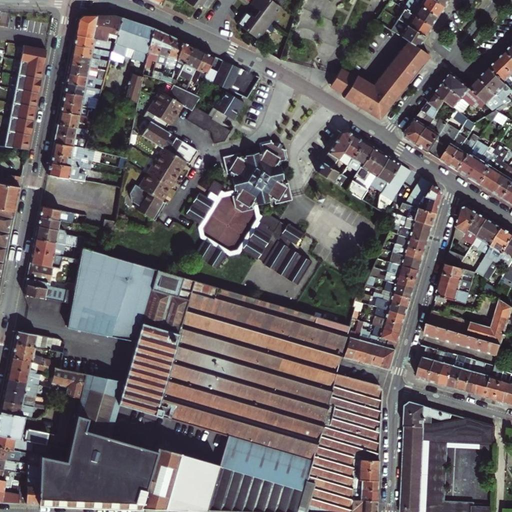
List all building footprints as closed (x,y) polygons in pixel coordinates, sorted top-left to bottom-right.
[(213,0),(182,0),(194,8),(197,4),(200,6),(206,11),(213,0)] [(258,11),(255,14),(268,24),(280,9),(272,3),(268,0),(253,0),(250,5),(255,8),(258,11)] [(430,0),(416,0),(414,4),(435,17),(438,13),(442,7),(430,0)] [(403,11),(429,27),(432,22),(435,17),(414,4),(411,2),(409,1),(403,11)] [(402,10),(396,20),(423,37),(426,32),(429,27),(403,11),(402,10)] [(257,39),(268,24),(255,14),(253,18),(249,15),(245,12),(236,24),(257,39)] [(114,42),(121,17),(114,15),(82,15),(78,19),(76,27),(75,34),(114,42)] [(148,57),(149,52),(154,28),(138,23),(121,17),(114,42),(112,49),(112,52),(125,56),(128,47),(134,49),(132,57),(147,62),(148,57)] [(396,20),(389,30),(399,36),(407,42),(416,47),(419,43),(423,37),(396,20)] [(149,52),(159,54),(163,33),(158,31),(154,28),(149,52)] [(163,33),(159,54),(158,59),(157,62),(167,64),(173,37),(169,36),(163,33)] [(74,39),(73,44),(92,48),(93,44),(112,49),(114,42),(75,34),(74,39)] [(173,37),(167,64),(167,65),(176,67),(182,42),(177,39),(173,37)] [(182,42),(176,67),(175,70),(178,72),(177,74),(179,76),(180,74),(193,46),(188,44),(182,42)] [(374,85),(361,108),(364,110),(366,107),(366,109),(366,111),(367,111),(369,112),(370,112),(371,111),(372,110),(373,109),(375,109),(376,109),(378,121),(408,84),(423,66),(422,66),(429,57),(416,47),(407,42),(374,84),(374,85)] [(92,48),(73,44),(72,49),(71,54),(99,59),(101,49),(92,48)] [(24,45),(4,146),(27,149),(47,50),(24,45)] [(193,46),(180,74),(187,77),(191,79),(196,69),(204,51),(198,49),(193,46)] [(125,56),(132,57),(134,49),(128,47),(125,56)] [(204,51),(196,69),(200,71),(194,84),(190,82),(186,89),(197,94),(204,78),(214,56),(209,54),(204,51)] [(112,52),(109,59),(123,63),(125,56),(112,52)] [(502,55),(497,60),(511,75),(511,76),(511,60),(505,53),(502,55)] [(99,59),(71,54),(70,59),(69,63),(97,69),(98,62),(108,64),(109,61),(105,60),(99,59)] [(240,68),(223,60),(213,83),(230,91),(240,68)] [(493,64),(489,68),(503,83),(511,75),(497,60),(493,64)] [(154,78),(156,70),(149,69),(150,63),(147,62),(145,68),(145,72),(144,75),(154,78)] [(68,68),(67,72),(95,78),(96,74),(97,69),(69,63),(68,68)] [(479,78),(495,95),(505,107),(510,103),(505,97),(508,93),(510,95),(511,93),(503,83),(489,68),(485,73),(479,78)] [(355,78),(341,69),(337,74),(330,87),(334,89),(344,95),(343,97),(361,108),(374,85),(371,85),(371,84),(356,76),(355,78)] [(156,70),(154,78),(164,81),(165,75),(165,72),(156,70)] [(95,78),(67,72),(66,78),(66,83),(93,88),(94,83),(102,85),(104,80),(95,78)] [(446,79),(443,84),(466,102),(468,104),(473,109),(478,104),(483,109),(487,105),(470,87),(451,73),(446,79)] [(143,77),(133,74),(124,103),(137,106),(143,77)] [(173,79),(174,77),(165,75),(164,81),(172,83),(173,79)] [(190,82),(191,79),(187,77),(183,88),(186,89),(190,82)] [(490,100),(495,95),(479,78),(474,83),(470,87),(487,105),(494,113),(505,120),(508,116),(503,108),(499,109),(490,100)] [(64,92),(89,97),(90,90),(93,91),(93,88),(66,83),(64,88),(64,92)] [(155,97),(178,111),(182,105),(186,107),(191,110),(194,106),(200,96),(197,94),(186,89),(183,88),(175,84),(173,83),(167,94),(159,90),(155,97)] [(445,101),(460,115),(468,104),(466,102),(443,84),(439,89),(435,94),(445,101)] [(89,97),(64,92),(62,98),(62,101),(90,107),(92,100),(98,101),(98,99),(89,97)] [(208,115),(194,106),(191,110),(187,116),(186,118),(204,130),(205,129),(211,133),(215,142),(225,138),(228,133),(232,127),(229,125),(228,127),(223,123),(224,121),(226,117),(232,121),(243,103),(240,101),(229,94),(225,92),(221,100),(217,97),(211,107),(213,108),(208,115)] [(434,119),(445,101),(435,94),(427,104),(420,113),(424,116),(425,113),(434,119)] [(505,107),(495,95),(490,100),(499,109),(503,108),(505,107)] [(173,119),(178,111),(155,97),(147,109),(154,113),(150,121),(164,129),(167,123),(170,125),(173,119)] [(90,107),(62,101),(61,107),(60,111),(85,116),(86,110),(88,110),(95,112),(96,108),(90,107)] [(85,116),(60,111),(58,119),(57,123),(77,127),(78,121),(91,123),(93,118),(87,116),(85,116)] [(417,146),(429,127),(433,120),(434,119),(425,113),(424,116),(420,113),(414,121),(405,133),(406,139),(417,146)] [(478,113),(468,121),(473,125),(484,119),(478,113)] [(505,120),(494,113),(492,114),(493,118),(491,122),(500,127),(505,120)] [(428,153),(446,125),(448,122),(445,119),(443,121),(440,120),(437,123),(438,127),(435,132),(429,127),(417,146),(423,149),(428,153)] [(437,123),(433,120),(429,127),(435,132),(438,127),(437,123)] [(164,129),(150,121),(141,136),(142,136),(162,148),(163,147),(185,161),(189,163),(197,150),(175,137),(172,143),(168,141),(165,139),(169,132),(164,129)] [(77,127),(57,123),(56,129),(55,133),(74,136),(75,136),(77,127)] [(460,133),(446,125),(428,153),(434,157),(442,161),(451,146),(460,133)] [(328,151),(338,158),(352,134),(348,131),(346,130),(340,131),(328,151)] [(74,136),(55,133),(54,139),(54,142),(84,148),(86,144),(73,141),(74,136)] [(339,172),(342,174),(363,141),(357,137),(352,134),(338,158),(337,159),(345,164),(343,166),(339,172)] [(238,209),(251,207),(250,204),(252,203),(251,201),(254,201),(255,202),(268,200),(268,198),(270,197),(271,199),(272,199),(273,203),(290,200),(287,182),(283,183),(283,181),(281,182),(281,179),(283,178),(280,165),(278,165),(278,163),(288,161),(286,150),(286,149),(284,149),(281,147),(274,143),(271,141),(271,139),(270,139),(259,141),(261,152),(258,152),(258,151),(245,153),(245,155),(242,156),(242,154),(241,154),(238,157),(237,156),(236,159),(237,160),(231,168),(230,168),(229,170),(230,171),(229,172),(231,172),(232,174),(230,175),(233,188),(235,188),(235,191),(233,191),(234,193),(230,194),(232,205),(238,209)] [(480,140),(477,145),(459,172),(464,176),(469,179),(487,149),(489,146),(480,140)] [(352,168),(358,171),(372,147),(367,143),(363,141),(342,174),(345,176),(347,177),(351,171),(350,170),(352,168)] [(52,148),(51,152),(81,158),(82,154),(92,156),(93,150),(84,148),(54,142),(52,148)] [(464,154),(460,151),(450,167),(455,170),(459,172),(477,145),(471,142),(464,154)] [(451,146),(442,161),(445,164),(450,167),(460,151),(451,146)] [(163,147),(162,148),(155,160),(178,174),(181,168),(185,161),(163,147)] [(365,191),(370,185),(387,156),(380,151),(372,147),(358,171),(352,180),(350,184),(346,190),(361,198),(365,191)] [(487,149),(469,179),(474,182),(481,186),(501,152),(502,151),(496,148),(493,152),(487,149)] [(240,154),(239,151),(222,154),(225,171),(229,170),(229,172),(230,171),(229,170),(230,168),(231,168),(237,160),(236,159),(237,156),(238,157),(241,154),(240,154)] [(81,158),(51,152),(50,158),(49,162),(90,170),(91,170),(92,163),(80,161),(81,158)] [(506,155),(501,152),(481,186),(487,190),(492,193),(507,168),(500,164),(506,155)] [(387,156),(370,185),(381,192),(384,188),(388,182),(391,176),(395,170),(399,163),(393,160),(387,156)] [(118,157),(116,166),(124,169),(126,160),(126,159),(118,157)] [(334,164),(324,158),(322,161),(332,168),(334,164)] [(155,160),(147,173),(170,187),(174,181),(178,174),(155,160)] [(332,168),(322,161),(319,166),(316,171),(342,187),(346,190),(350,184),(347,183),(344,184),(341,182),(345,176),(342,174),(339,172),(332,168)] [(90,170),(49,162),(48,168),(47,174),(87,181),(90,170)] [(99,165),(92,163),(91,170),(97,171),(99,165)] [(391,200),(394,195),(398,189),(402,183),(406,176),(410,170),(399,163),(395,170),(391,176),(388,182),(384,188),(381,192),(380,194),(391,200)] [(116,166),(114,174),(122,176),(124,169),(116,166)] [(507,168),(492,193),(498,197),(503,200),(511,185),(511,170),(507,167),(507,168)] [(170,187),(147,173),(139,186),(135,184),(130,193),(132,201),(138,204),(134,210),(154,221),(165,203),(162,201),(165,195),(170,187)] [(0,207),(15,211),(18,192),(21,176),(9,174),(6,183),(0,182),(0,207)] [(218,187),(219,188),(222,184),(212,177),(206,187),(209,190),(215,194),(218,190),(218,189),(217,188),(218,187)] [(417,207),(421,200),(423,197),(427,190),(431,183),(421,177),(417,184),(413,191),(409,198),(405,204),(417,207)] [(423,197),(421,200),(425,203),(424,209),(435,213),(438,205),(441,194),(438,188),(436,186),(431,183),(427,190),(423,197)] [(511,185),(503,200),(508,203),(511,205),(511,185)] [(197,190),(182,212),(194,220),(202,208),(205,210),(212,199),(206,195),(197,190)] [(219,196),(224,195),(223,195),(220,193),(218,191),(218,190),(215,194),(209,190),(206,195),(212,199),(205,210),(209,212),(219,196)] [(377,208),(378,204),(379,200),(365,191),(361,198),(377,208)] [(421,200),(417,207),(424,209),(425,203),(421,200)] [(199,226),(209,212),(205,210),(196,222),(195,224),(197,235),(200,236),(222,252),(225,253),(235,251),(237,249),(252,226),(254,227),(257,222),(255,221),(259,215),(256,212),(255,202),(254,201),(251,201),(252,203),(250,204),(251,207),(253,218),(233,247),(226,249),(201,233),(199,226)] [(377,208),(395,219),(398,214),(401,208),(402,205),(397,203),(394,202),(390,211),(378,204),(377,208)] [(407,217),(432,225),(434,218),(435,213),(424,209),(417,207),(405,204),(403,203),(402,205),(401,208),(404,209),(404,207),(409,209),(407,217)] [(40,211),(39,216),(59,219),(59,216),(67,218),(67,214),(70,215),(71,212),(41,206),(40,211)] [(454,235),(463,240),(464,239),(466,240),(468,238),(465,236),(480,213),(472,208),(468,206),(462,208),(458,222),(454,235)] [(0,284),(15,211),(0,207),(0,284)] [(196,222),(205,210),(202,208),(194,220),(196,222)] [(290,245),(298,233),(290,228),(284,224),(284,223),(281,227),(275,223),(276,221),(275,220),(262,211),(259,215),(255,221),(257,222),(254,227),(252,226),(237,249),(251,258),(253,256),(259,260),(257,262),(291,285),(303,266),(306,263),(281,246),(285,241),(290,245)] [(464,243),(463,245),(469,249),(488,218),(484,216),(480,213),(465,236),(468,238),(466,240),(464,239),(463,240),(462,242),(464,243)] [(395,219),(394,222),(399,224),(402,215),(398,214),(395,219)] [(34,238),(64,244),(75,246),(82,247),(91,250),(92,244),(76,239),(76,236),(67,235),(63,230),(57,228),(59,219),(39,216),(36,227),(34,238)] [(407,217),(405,226),(429,234),(429,233),(430,229),(432,225),(407,217)] [(101,228),(113,230),(114,221),(102,218),(101,228)] [(466,255),(458,267),(475,272),(478,269),(484,259),(480,257),(476,255),(480,249),(484,252),(482,254),(486,256),(503,228),(496,223),(488,218),(469,249),(467,253),(466,255)] [(398,233),(399,234),(426,243),(428,238),(429,234),(405,226),(399,224),(394,222),(392,226),(400,229),(398,233)] [(503,228),(486,256),(484,259),(478,269),(481,271),(483,271),(481,276),(487,279),(494,267),(500,263),(499,261),(511,240),(511,232),(510,232),(503,228)] [(396,242),(406,246),(424,252),(425,248),(426,243),(399,234),(396,242)] [(456,246),(467,253),(469,249),(463,245),(461,244),(462,242),(463,240),(454,235),(453,236),(459,240),(456,246)] [(212,266),(222,252),(200,236),(190,251),(212,266)] [(63,251),(64,244),(34,238),(33,244),(32,249),(62,256),(62,253),(65,254),(65,256),(67,257),(67,252),(63,251)] [(500,263),(504,265),(510,256),(511,257),(511,240),(499,261),(500,263)] [(396,242),(393,251),(395,251),(421,260),(422,256),(424,252),(406,246),(396,242)] [(75,246),(73,258),(79,259),(82,247),(75,246)] [(73,291),(71,303),(69,314),(67,327),(106,337),(112,333),(117,318),(140,325),(135,343),(123,384),(117,403),(118,403),(226,436),(218,463),(156,444),(155,450),(109,436),(84,428),(88,416),(77,413),(76,418),(73,428),(69,448),(67,461),(40,455),(39,464),(38,503),(261,511),(350,511),(351,498),(352,488),(352,478),(353,468),(353,458),(378,459),(382,390),(378,385),(335,373),(349,325),(91,250),(82,247),(79,259),(79,264),(73,291)] [(30,261),(50,266),(51,262),(60,264),(61,260),(64,261),(65,256),(65,254),(62,253),(62,256),(32,249),(31,255),(30,261)] [(445,264),(458,267),(466,255),(449,250),(445,264)] [(395,251),(392,261),(418,270),(419,266),(421,260),(395,251)] [(49,282),(52,266),(50,266),(30,261),(26,278),(23,293),(71,303),(73,291),(66,290),(64,298),(59,296),(60,288),(49,286),(50,283),(49,282)] [(390,261),(387,270),(388,270),(415,279),(417,274),(418,270),(392,261),(390,261)] [(444,269),(442,274),(462,280),(464,276),(474,278),(475,272),(458,267),(445,264),(444,269)] [(386,275),(379,273),(381,268),(379,268),(373,266),(369,274),(379,277),(384,279),(389,280),(413,288),(414,284),(415,279),(388,270),(387,270),(386,275)] [(366,282),(365,283),(373,285),(374,286),(376,279),(379,280),(379,277),(369,274),(366,282)] [(441,280),(439,284),(459,291),(461,286),(471,289),(472,283),(462,280),(442,274),(441,280)] [(487,284),(488,285),(495,289),(498,286),(487,279),(485,283),(487,284)] [(389,280),(386,290),(410,297),(411,294),(413,288),(389,280)] [(370,294),(373,285),(365,283),(363,292),(370,294)] [(435,300),(445,303),(447,299),(465,305),(469,294),(459,291),(439,284),(437,293),(435,299),(435,300)] [(372,295),(382,298),(407,306),(408,303),(410,297),(386,290),(384,295),(374,291),(372,295)] [(354,299),(362,302),(363,302),(365,299),(368,300),(370,294),(363,292),(361,297),(355,295),(354,299)] [(371,305),(376,307),(405,315),(406,311),(407,306),(382,298),(381,303),(372,301),(371,305)] [(353,309),(359,311),(362,302),(354,299),(352,305),(355,305),(353,309)] [(469,336),(479,339),(490,342),(501,345),(511,309),(511,306),(501,300),(491,328),(432,311),(428,324),(438,327),(448,330),(459,334),(469,336)] [(376,307),(374,315),(402,324),(403,319),(405,315),(376,307)] [(372,324),(375,325),(399,332),(401,328),(402,324),(374,315),(372,315),(370,323),(372,324)] [(117,318),(112,333),(106,337),(135,343),(140,325),(117,318)] [(347,358),(352,359),(362,324),(364,325),(365,322),(358,319),(354,331),(350,330),(342,357),(347,358)] [(362,324),(352,359),(357,361),(360,362),(369,333),(370,329),(368,328),(369,326),(370,323),(365,322),(364,325),(362,324)] [(438,327),(428,324),(424,335),(430,336),(435,338),(438,327)] [(378,336),(387,339),(397,342),(398,338),(399,332),(375,325),(372,334),(378,336)] [(438,327),(435,338),(440,339),(445,341),(448,330),(438,327)] [(36,334),(16,330),(14,337),(13,342),(34,347),(38,348),(39,342),(35,342),(36,334)] [(448,330),(445,341),(450,342),(456,344),(459,334),(448,330)] [(372,334),(369,333),(360,362),(365,363),(370,364),(378,336),(372,334)] [(466,347),(469,336),(459,334),(456,344),(461,345),(466,347)] [(387,339),(378,336),(370,364),(374,366),(379,367),(387,339)] [(476,350),(479,339),(469,336),(466,347),(472,348),(476,350)] [(397,342),(387,339),(379,367),(385,369),(389,370),(397,342)] [(490,342),(479,339),(476,350),(482,351),(487,353),(490,342)] [(34,347),(13,342),(12,349),(10,356),(54,367),(59,369),(62,353),(57,352),(55,361),(41,358),(41,356),(33,354),(34,347)] [(490,342),(487,353),(493,354),(498,356),(501,345),(490,342)] [(425,380),(429,381),(438,349),(432,347),(428,346),(419,379),(425,380)] [(434,383),(439,384),(448,352),(442,351),(438,349),(429,381),(434,383)] [(448,352),(439,384),(445,386),(449,387),(457,355),(453,354),(448,352)] [(454,388),(458,389),(467,358),(457,355),(449,387),(454,388)] [(9,361),(8,367),(35,373),(36,369),(47,371),(48,370),(53,371),(54,367),(10,356),(9,361)] [(463,391),(467,392),(476,361),(474,360),(467,358),(458,389),(463,391)] [(473,394),(476,395),(482,374),(485,366),(485,363),(484,363),(477,361),(476,361),(467,392),(473,394)] [(491,399),(496,400),(502,380),(502,377),(499,376),(499,374),(501,366),(496,364),(495,366),(492,377),(486,398),(491,399)] [(35,373),(8,367),(7,372),(6,378),(38,385),(41,374),(35,373)] [(77,413),(82,385),(84,374),(59,369),(54,367),(53,371),(52,376),(51,383),(66,386),(62,407),(61,415),(76,418),(77,413)] [(84,428),(109,436),(118,403),(117,403),(123,384),(101,378),(84,374),(82,385),(77,413),(88,416),(84,428)] [(482,374),(476,395),(481,396),(486,398),(492,377),(482,374)] [(38,385),(6,378),(5,383),(4,389),(36,395),(38,385)] [(502,380),(496,400),(500,402),(504,403),(510,382),(502,380)] [(34,406),(36,395),(4,389),(3,395),(2,399),(33,406),(34,406)] [(0,408),(0,410),(24,415),(31,417),(33,406),(2,399),(1,406),(0,408)] [(452,414),(411,402),(406,407),(405,417),(400,511),(471,511),(472,506),(490,508),(491,504),(443,502),(446,447),(446,442),(478,443),(493,444),(494,426),(458,416),(458,421),(452,422),(451,426),(424,425),(425,417),(431,417),(441,420),(451,418),(452,414)] [(0,434),(33,441),(54,445),(57,434),(22,427),(24,415),(0,410),(0,434)] [(59,425),(73,428),(76,418),(61,415),(59,425)] [(59,425),(57,434),(54,445),(69,448),(73,428),(59,425)] [(33,441),(0,434),(0,447),(12,450),(13,447),(31,450),(33,441)] [(0,458),(16,461),(19,451),(12,450),(0,447),(0,458)] [(0,468),(14,471),(16,461),(0,458),(0,468)] [(353,458),(353,468),(378,469),(378,465),(378,459),(353,458)] [(38,503),(39,464),(27,463),(27,473),(26,482),(26,503),(32,503),(38,503)] [(14,471),(0,468),(0,490),(3,492),(3,489),(9,489),(11,480),(13,480),(14,471)] [(353,468),(352,478),(377,479),(377,474),(378,469),(353,468)] [(352,478),(352,488),(377,489),(377,484),(377,479),(352,478)] [(3,492),(0,490),(0,501),(26,503),(26,482),(13,480),(11,480),(9,489),(3,489),(3,492)] [(352,488),(351,498),(376,499),(376,494),(377,489),(352,488)] [(375,511),(376,507),(376,499),(351,498),(350,511),(375,511)]
